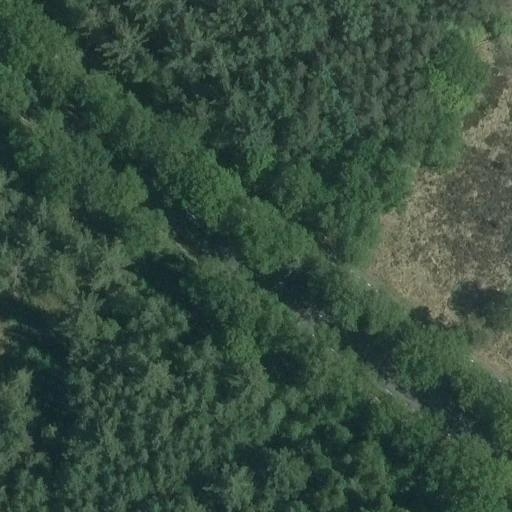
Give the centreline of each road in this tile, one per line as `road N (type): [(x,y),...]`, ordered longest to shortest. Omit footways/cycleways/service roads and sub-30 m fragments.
road 1 (secondary): [(511,470),(173,213),(0,68)]
road 2 (track): [(469,511),(0,145)]
